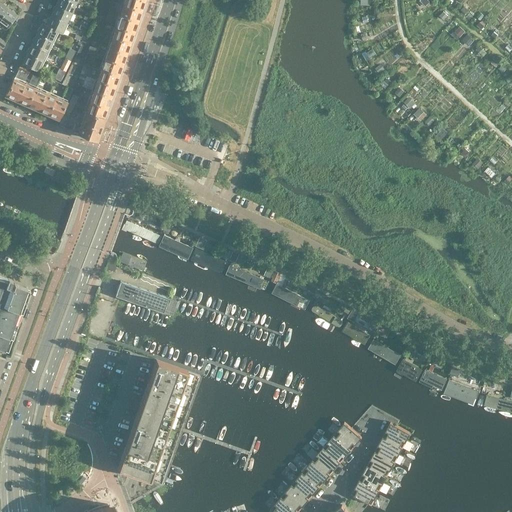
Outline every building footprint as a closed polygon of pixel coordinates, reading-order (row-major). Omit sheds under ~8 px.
[(57,0),(58,0),(56,5),(72,13),(77,3),(69,0),(57,0)] [(123,0),(124,0),(123,4),(142,10),(144,6),(143,4),(143,0),(123,0)] [(123,4),(119,15),(137,21),(139,15),(141,14),(142,10),(123,4)] [(53,10),(51,15),(68,23),(72,13),(56,5),(55,6),(54,6),(53,9),(53,10)] [(6,7),(0,15),(0,24),(3,27),(2,28),(4,29),(11,21),(13,23),(18,17),(16,15),(15,14),(15,12),(12,10),(11,11),(6,7)] [(49,20),(47,24),(52,27),(51,28),(58,32),(62,33),(63,33),(68,23),(51,15),(51,16),(49,16),(48,19),(49,20)] [(119,15),(115,26),(134,31),(137,21),(119,15)] [(38,32),(37,33),(54,41),(58,32),(51,28),(52,27),(47,24),(47,25),(42,23),(40,27),(38,28),(37,31),(38,32)] [(115,26),(112,35),(130,42),(134,31),(115,26)] [(455,31),(460,36),(465,30),(460,26),(455,31)] [(91,29),(88,38),(94,40),(97,31),(91,29)] [(33,42),(32,42),(49,50),(54,41),(37,33),(35,37),(33,38),(32,40),(33,42)] [(463,39),(469,45),(474,39),(467,33),(463,39)] [(112,35),(108,46),(127,52),(129,49),(128,47),(130,42),(112,35)] [(90,41),(88,50),(95,52),(98,43),(90,41)] [(28,52),(44,60),(49,50),(32,42),(30,47),(29,47),(27,50),(28,52)] [(87,45),(82,42),(78,49),(83,52),(87,45)] [(108,46),(104,57),(122,64),(124,58),(126,58),(127,52),(108,46)] [(71,61),(76,52),(70,49),(65,58),(65,59),(71,61)] [(83,52),(78,49),(75,56),(80,59),(83,52)] [(87,51),(83,62),(89,64),(92,53),(87,51)] [(23,61),(22,63),(25,64),(25,65),(38,71),(39,71),(44,60),(28,52),(25,57),(24,57),(22,60),(23,61)] [(75,56),(71,63),(77,65),(80,59),(75,56)] [(104,57),(100,68),(118,74),(122,64),(104,57)] [(66,71),(71,61),(65,59),(60,69),(66,71)] [(83,62),(80,74),(85,75),(89,64),(83,62)] [(77,65),(71,63),(68,70),(73,73),(77,65)] [(30,69),(20,64),(5,95),(6,96),(6,97),(10,99),(11,98),(21,102),(21,104),(24,105),(25,104),(26,105),(34,87),(27,84),(21,81),(23,78),(25,79),(30,69)] [(100,68),(97,78),(115,85),(118,74),(100,68)] [(73,73),(68,70),(65,77),(70,80),(73,73)] [(34,87),(38,77),(34,75),(32,74),(27,84),(34,87)] [(70,80),(65,77),(61,84),(67,86),(70,80)] [(97,78),(93,89),(112,96),(113,91),(113,90),(115,85),(97,78)] [(55,96),(34,87),(26,105),(27,105),(27,107),(31,108),(32,107),(42,112),(42,113),(45,115),(46,114),(47,114),(55,96)] [(93,89),(89,100),(107,106),(109,101),(110,101),(112,96),(93,89)] [(73,94),(68,104),(73,107),(78,97),(73,94)] [(409,95),(404,101),(410,107),(416,101),(409,95)] [(55,96),(47,114),(48,115),(48,116),(52,118),(53,117),(58,119),(59,117),(60,117),(67,101),(62,99),(55,96)] [(89,100),(85,110),(104,117),(107,106),(89,100)] [(76,101),(74,107),(82,110),(84,104),(76,101)] [(68,104),(62,115),(68,117),(73,107),(68,104)] [(421,120),(427,113),(420,106),(413,113),(421,120)] [(84,110),(80,121),(100,128),(104,117),(103,117),(104,117),(85,110),(84,110)] [(68,117),(62,115),(59,122),(58,125),(64,127),(65,124),(68,117)] [(74,128),(73,130),(77,131),(76,132),(78,132),(96,139),(100,128),(80,121),(79,123),(76,122),(75,124),(74,128)] [(54,170),(46,166),(43,171),(52,176),(54,170)] [(137,210),(133,217),(140,220),(144,213),(137,210)] [(158,219),(155,225),(163,228),(165,223),(158,219)] [(125,223),(124,223),(122,228),(126,230),(126,228),(158,241),(161,234),(126,220),(125,223)] [(6,231),(4,236),(18,241),(22,231),(13,227),(11,233),(6,231)] [(164,235),(159,246),(187,258),(192,248),(179,242),(176,241),(164,235)] [(197,245),(203,248),(206,242),(199,240),(197,245)] [(224,260),(199,250),(196,257),(221,267),(224,260)] [(233,252),(230,258),(236,261),(239,255),(233,252)] [(145,263),(122,254),(119,261),(142,270),(145,263)] [(109,262),(106,268),(113,271),(115,264),(109,262)] [(264,278),(231,263),(228,271),(260,286),(264,278)] [(267,269),(264,275),(270,278),(273,272),(267,269)] [(275,271),(272,279),(277,281),(278,280),(280,274),(275,271)] [(0,349),(4,351),(7,352),(30,289),(26,288),(27,288),(11,282),(12,280),(8,278),(0,275),(0,349)] [(163,312),(168,297),(120,281),(115,295),(163,312)] [(304,298),(276,284),(271,293),(299,307),(304,298)] [(315,291),(309,287),(306,293),(312,296),(315,291)] [(340,317),(316,304),(314,304),(313,306),(312,308),(313,310),(322,315),(335,322),(339,324),(340,324),(341,324),(342,324),(343,321),(343,320),(343,319),(342,319),(340,317)] [(357,313),(352,310),(349,317),(354,320),(357,313)] [(349,322),(344,331),(364,343),(369,335),(349,322)] [(379,326),(371,322),(368,328),(376,333),(379,326)] [(385,330),(380,327),(377,333),(382,336),(385,330)] [(374,339),(368,348),(395,364),(400,355),(374,339)] [(415,348),(409,345),(406,350),(413,353),(415,348)] [(435,364),(438,359),(436,358),(434,357),(433,357),(432,356),(431,356),(428,362),(432,364),(435,364)] [(398,369),(397,370),(416,380),(422,369),(403,359),(398,369)] [(199,375),(156,360),(117,469),(161,484),(199,375)] [(446,371),(449,373),(452,367),(446,364),(443,370),(446,371)] [(459,376),(462,371),(453,367),(451,372),(459,376)] [(445,379),(425,370),(420,381),(440,390),(445,379)] [(473,389),(449,380),(444,393),(474,404),(479,391),(473,389)] [(511,401),(486,395),(484,405),(511,411),(511,401)] [(344,422),(333,435),(351,450),(362,437),(344,422)] [(402,448),(410,433),(390,422),(382,437),(402,448)] [(323,447),(340,462),(351,450),(333,435),(323,447)] [(395,462),(402,448),(382,437),(374,451),(395,462)] [(323,447),(312,460),(330,475),(340,462),(323,447)] [(395,462),(374,451),(367,465),(387,476),(395,462)] [(312,460),(302,472),(319,487),(330,475),(312,460)] [(379,490),(387,476),(367,465),(359,479),(379,490)] [(302,472),(291,484),(309,499),(319,487),(302,472)] [(359,479),(351,494),(371,505),(379,490),(359,479)] [(291,484),(281,497),(298,511),(309,499),(291,484)] [(281,497),(270,509),(273,511),(297,511),(298,511),(281,497)]
